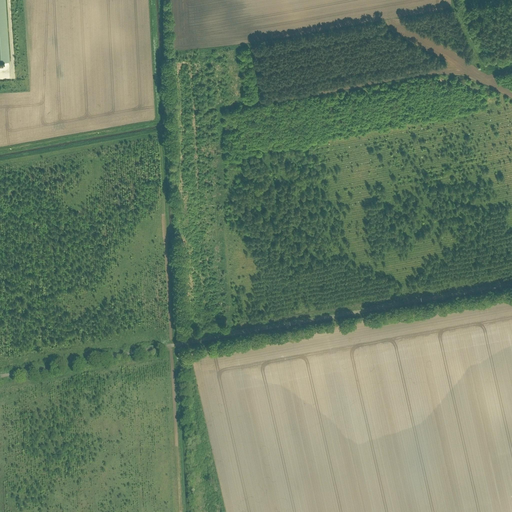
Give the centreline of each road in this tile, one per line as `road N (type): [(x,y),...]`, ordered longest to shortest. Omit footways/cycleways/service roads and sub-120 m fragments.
road 1 (unclassified): [(511,285),(0,377)]
road 2 (track): [(511,92),(393,22)]
